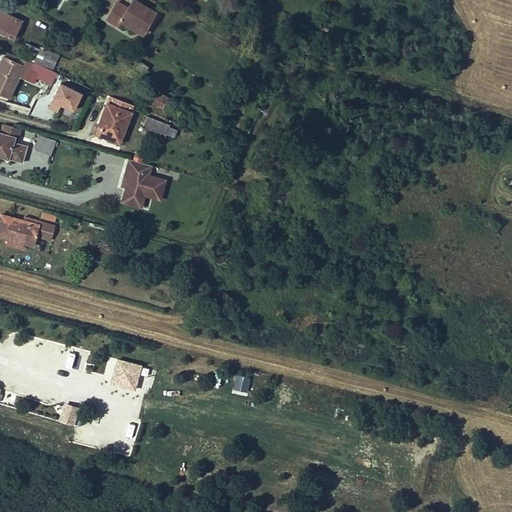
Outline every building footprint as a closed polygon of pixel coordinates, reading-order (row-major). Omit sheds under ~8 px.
[(106,19),(118,26),(121,22),(143,35),(156,12),(135,0),(131,0),(128,7),(116,1),(106,19)] [(22,22),(0,10),(0,32),(13,39),(22,22)] [(27,57),(26,60),(52,71),(59,55),(40,46),(39,49),(26,43),(21,54),(27,57)] [(26,60),(23,66),(3,56),(0,63),(0,93),(9,97),(19,76),(24,78),(28,68),(38,73),(36,77),(51,84),(57,73),(52,71),(26,60)] [(138,60),(134,67),(144,74),(149,67),(138,60)] [(73,109),(81,92),(60,83),(49,106),(58,110),(61,103),(73,109)] [(169,99),(157,91),(150,101),(162,109),(169,99)] [(133,105),(110,96),(100,122),(103,123),(98,134),(119,142),(133,105)] [(171,125),(147,116),(142,129),(166,137),(171,125)] [(20,129),(3,124),(1,132),(0,132),(0,155),(22,162),(27,146),(16,143),(13,143),(15,136),(18,137),(20,129)] [(34,149),(51,154),(55,141),(38,136),(34,149)] [(122,202),(136,206),(138,197),(144,194),(159,198),(164,180),(150,176),(143,174),(146,164),(129,159),(124,177),(128,178),(122,202)] [(153,166),(146,164),(143,174),(150,176),(153,166)] [(141,207),(144,194),(138,197),(136,206),(141,207)] [(40,212),(39,219),(55,221),(55,214),(40,212)] [(1,218),(0,222),(0,240),(32,250),(35,238),(47,242),(51,227),(28,220),(26,225),(1,218)] [(64,367),(79,370),(82,356),(68,353),(64,367)] [(116,359),(109,384),(136,392),(143,366),(116,359)] [(247,395),(249,377),(234,376),(232,393),(247,395)] [(28,385),(26,392),(37,395),(39,388),(28,385)] [(59,422),(73,426),(78,407),(64,403),(59,422)] [(132,419),(129,435),(137,436),(140,420),(132,419)] [(84,441),(88,426),(80,424),(76,438),(84,441)] [(105,448),(129,454),(131,448),(121,445),(124,437),(109,433),(105,448)]
